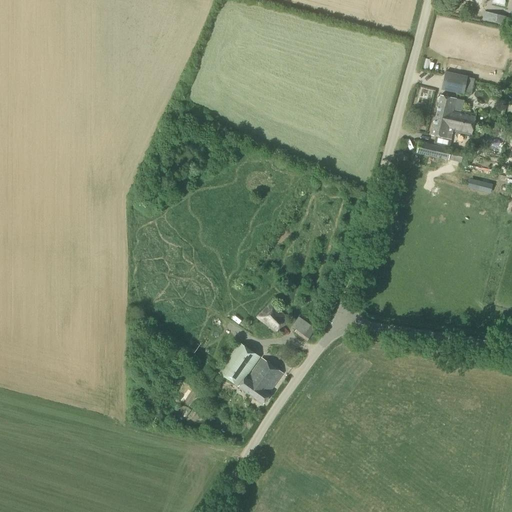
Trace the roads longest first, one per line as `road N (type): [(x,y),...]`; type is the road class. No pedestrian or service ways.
road 1 (unclassified): [(335,321),(429,0)]
road 2 (unclassified): [(217,511),(335,321)]
road 3 (unclassified): [(511,348),(335,321)]
